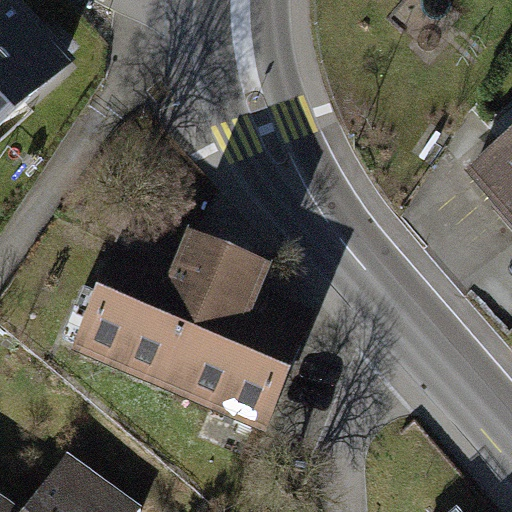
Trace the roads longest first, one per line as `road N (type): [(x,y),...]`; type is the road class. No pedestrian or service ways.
road 1 (tertiary): [(240,2),(248,74),(285,164),(429,344)]
road 2 (residential): [(429,344),(361,411),(335,482),(336,511)]
road 3 (tertiary): [(429,344),(511,438)]
